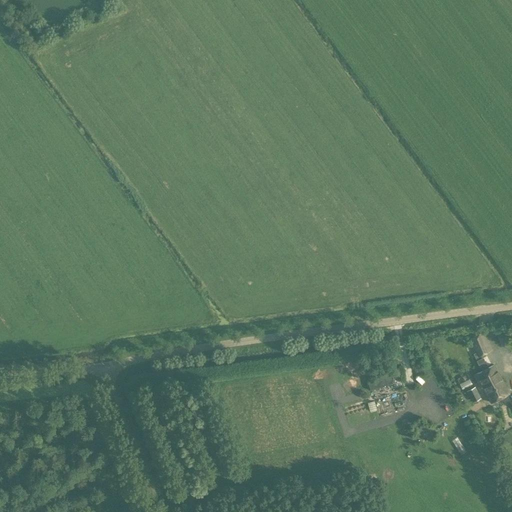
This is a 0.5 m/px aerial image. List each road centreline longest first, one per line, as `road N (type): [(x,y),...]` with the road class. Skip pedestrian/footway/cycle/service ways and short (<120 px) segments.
road 1 (unclassified): [(104,368),(511,305)]
road 2 (unclassified): [(161,511),(104,368)]
